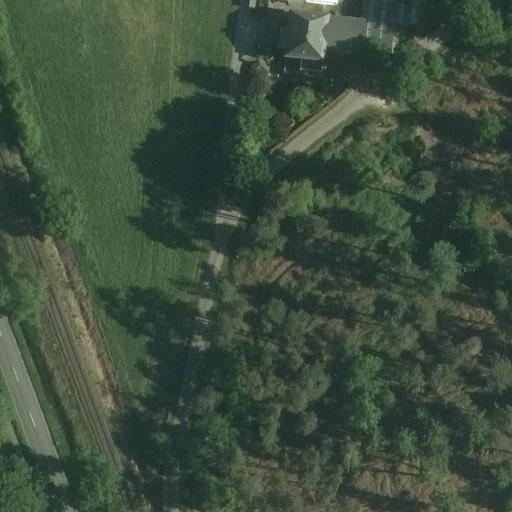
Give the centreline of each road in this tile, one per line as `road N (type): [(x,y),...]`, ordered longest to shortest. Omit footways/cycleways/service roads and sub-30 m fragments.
road 1 (unclassified): [(171,511),(175,444),(232,211),(366,92),(505,0)]
road 2 (tertiary): [(0,336),(64,511)]
